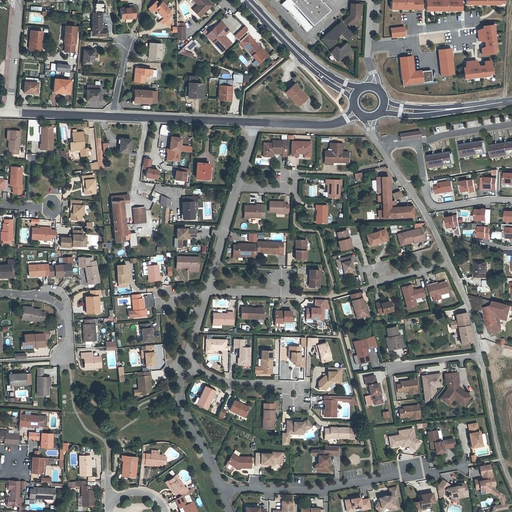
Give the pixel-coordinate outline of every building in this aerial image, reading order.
[(206,0),(192,0),(198,5),(192,10),(199,17),(211,6),(206,0)] [(291,4),(293,2),(290,0),(285,0),(281,4),(295,17),(306,31),(312,26),(291,4)] [(290,0),(293,2),(313,25),(330,10),(323,1),(322,2),(320,1),(321,0),(290,0)] [(390,0),(391,1),(391,9),(422,9),(422,3),(421,3),(421,0),(390,0)] [(425,0),(426,10),(431,10),(431,9),(438,9),(438,10),(449,10),(449,9),(455,9),(455,10),(461,10),(461,0),(425,0)] [(163,24),(170,16),(167,13),(168,11),(170,10),(161,1),(159,4),(155,1),(149,7),(153,10),(154,9),(163,17),(159,21),(163,24)] [(343,19),(348,24),(353,20),(354,21),(357,18),(356,17),(357,17),(356,12),(358,12),(358,3),(350,3),(349,14),(343,19)] [(134,5),(129,5),(129,7),(120,8),(121,19),(135,18),(134,5)] [(92,13),(92,31),(92,35),(107,36),(107,30),(101,30),(101,26),(101,13),(92,13)] [(212,36),(210,41),(221,52),(231,43),(225,36),(222,34),(226,31),(222,27),(224,25),(221,21),(209,33),(212,36)] [(352,34),(341,23),(338,26),(337,25),(322,39),(330,47),(336,42),(334,39),(340,34),(346,40),(352,34)] [(484,41),(485,48),(481,48),(482,54),(495,53),(494,47),(496,47),(495,37),(493,37),(493,30),(494,30),(493,24),(483,26),(483,29),(477,30),(478,40),(484,41)] [(230,31),(224,25),(222,27),(226,31),(222,34),(225,36),(230,31)] [(65,43),(64,51),(74,52),(76,27),(65,26),(64,43),(65,43)] [(404,27),(390,28),(391,37),(405,35),(404,27)] [(40,51),(42,32),(31,31),(29,50),(40,51)] [(244,48),(258,63),(266,57),(259,49),(260,49),(253,41),(252,42),(250,40),(252,39),(247,35),(246,36),(239,43),(240,43),(244,48)] [(185,46),(192,54),(194,52),(189,46),(194,41),(192,39),(185,46)] [(160,59),(161,44),(149,43),(148,58),(160,59)] [(345,43),(339,49),(337,46),(331,52),(338,61),(351,49),(345,43)] [(261,48),(260,49),(259,49),(266,57),(268,55),(261,48)] [(437,49),(440,75),(453,74),(450,48),(437,49)] [(92,60),(93,51),(84,50),(83,64),(93,65),(93,60),(92,60)] [(402,72),(403,79),(402,80),(402,85),(411,84),(411,83),(432,81),(431,70),(414,71),(412,56),(403,57),(404,62),(400,63),(401,72),(402,72)] [(476,60),(466,61),(466,67),(463,68),(464,78),(470,78),(470,76),(476,76),(476,77),(486,76),(486,74),(492,73),(491,60),(484,61),(485,65),(478,66),(476,60)] [(68,72),(69,65),(54,63),(53,70),(68,72)] [(151,69),(145,68),(139,68),(135,67),(134,82),(144,83),(145,75),(150,75),(150,76),(156,77),(157,70),(151,69)] [(185,87),(185,91),(188,92),(188,96),(201,97),(202,83),(196,83),(196,76),(188,76),(188,87),(185,87)] [(25,77),(24,91),(28,92),(36,93),(37,83),(33,82),(33,78),(25,77)] [(59,91),(59,93),(62,94),(62,92),(68,93),(69,80),(55,79),(54,90),(59,91)] [(231,99),(232,80),(219,80),(218,98),(231,99)] [(298,106),(305,99),(298,91),(300,90),(294,84),(285,92),(298,106)] [(87,85),(87,90),(87,89),(86,99),(91,99),(91,100),(99,100),(99,90),(99,85),(87,85)] [(149,103),(149,102),(150,97),(156,98),(156,91),(135,90),(134,102),(149,103)] [(307,97),(300,90),(298,91),(305,99),(307,97)] [(51,126),(42,126),(42,135),(41,135),(41,144),(40,144),(40,149),(52,149),(51,126)] [(76,129),(73,130),(73,132),(72,132),(73,142),(69,142),(70,150),(74,150),(74,151),(80,150),(80,156),(87,155),(86,147),(84,147),(83,131),(77,132),(76,129)] [(7,130),(6,139),(8,139),(8,148),(9,148),(8,153),(17,153),(18,149),(19,149),(20,130),(7,130)] [(421,138),(420,131),(399,134),(400,141),(421,138)] [(171,136),(170,141),(169,141),(168,149),(167,159),(178,161),(179,151),(181,138),(171,136)] [(121,139),(121,143),(120,143),(120,151),(130,152),(131,139),(121,139)] [(278,151),(278,153),(284,153),(283,156),(288,156),(289,141),(284,140),(273,140),(273,143),(264,142),(264,156),(273,156),(273,153),(273,151),(278,151)] [(304,152),(305,152),(312,152),(312,140),(305,140),(293,140),(293,154),(298,154),(298,152),(299,152),(304,152)] [(339,162),(347,162),(348,153),(343,152),(343,144),(333,143),(332,148),(334,149),(334,152),(326,152),(326,163),(334,164),(334,159),(339,159),(339,162)] [(486,154),(484,143),(460,147),(462,158),(486,154)] [(511,144),(490,148),(492,159),(511,155),(511,144)] [(429,169),(454,165),(452,154),(428,158),(429,169)] [(151,159),(144,158),(141,169),(149,171),(151,159)] [(208,179),(208,167),(209,164),(197,163),(196,178),(208,179)] [(20,185),(21,173),(19,173),(20,167),(10,167),(10,184),(12,185),(12,189),(13,189),(13,193),(20,193),(20,189),(21,189),(22,185),(20,185)] [(189,173),(190,169),(176,167),(174,180),(186,182),(187,173),(189,173)] [(87,189),(87,193),(95,192),(93,175),(81,176),(82,184),(83,184),(85,184),(85,189),(87,189)] [(383,202),(390,201),(389,176),(377,177),(377,192),(382,192),(383,202)] [(492,190),(496,190),(497,179),(485,178),(485,189),(492,189),(492,190)] [(328,184),(328,188),(331,188),(331,192),(331,197),(340,197),(340,189),(340,184),(342,184),(342,179),(326,179),(326,184),(328,184)] [(470,193),(475,192),(474,180),(461,182),(463,193),(470,192),(470,193)] [(442,193),(453,191),(452,181),(438,184),(438,186),(435,187),(436,194),(442,193)] [(393,194),(395,200),(402,197),(400,191),(393,194)] [(111,196),(115,235),(116,235),(117,239),(124,239),(129,238),(128,230),(123,231),(122,224),(125,224),(124,219),(122,219),(120,201),(128,200),(128,195),(111,196)] [(162,195),(161,206),(170,207),(171,200),(162,195)] [(184,202),(182,202),(183,219),(194,218),(192,201),(196,201),(196,196),(184,197),(184,202)] [(70,209),(71,209),(73,209),(73,214),(74,214),(73,220),(81,220),(81,214),(82,205),(80,205),(80,200),(70,200),(70,209)] [(277,212),(286,212),(289,212),(290,204),(285,204),(286,201),(270,201),(269,211),(277,212)] [(390,201),(383,202),(383,209),(383,218),(391,217),(399,217),(413,216),(412,204),(407,204),(407,207),(396,207),(390,207),(390,201)] [(245,205),(244,217),(249,218),(249,217),(260,217),(264,217),(265,205),(261,204),(257,204),(257,206),(245,205)] [(316,204),(316,209),(317,209),(317,223),(327,223),(328,205),(316,204)] [(145,223),(145,214),(139,214),(138,207),(133,208),(134,223),(145,223)] [(476,210),(475,221),(486,221),(487,210),(483,210),(483,211),(476,210)] [(448,229),(459,227),(459,223),(458,216),(453,216),(454,217),(446,219),(448,229)] [(4,219),(4,223),(4,232),(1,232),(1,240),(12,240),(12,219),(4,219)] [(46,229),(40,228),(32,228),(32,239),(50,240),(50,236),(55,236),(55,229),(50,229),(51,227),(46,227),(46,229)] [(490,239),(490,228),(479,227),(478,238),(486,238),(486,239),(490,239)] [(178,237),(178,247),(186,247),(186,238),(185,238),(185,236),(192,236),(196,236),(196,229),(177,228),(177,237),(178,237)] [(419,228),(402,233),(404,242),(413,240),(414,242),(414,243),(425,240),(423,233),(422,228),(419,229),(419,228)] [(369,245),(388,240),(385,229),(366,234),(369,245)] [(86,246),(86,240),(82,239),(82,235),(82,230),(72,230),(72,234),(72,238),(69,238),(60,237),(60,246),(72,247),(72,245),(86,246)] [(352,247),(349,237),(348,237),(348,235),(349,235),(347,230),(337,232),(339,241),(338,241),(340,250),(352,247)] [(405,245),(414,242),(413,240),(404,242),(402,233),(397,234),(400,246),(405,245)] [(306,259),(307,248),(307,240),(307,239),(298,238),(297,249),(296,248),(296,259),(306,259)] [(261,241),(261,251),(268,251),(268,252),(278,253),(278,254),(283,254),(283,241),(261,241)] [(252,244),(252,245),(237,245),(233,244),(233,256),(238,256),(238,254),(244,255),(252,255),(252,257),(256,257),(257,244),(252,244)] [(85,261),(86,261),(87,265),(86,265),(89,282),(100,280),(96,259),(93,259),(92,255),(84,256),(84,255),(78,257),(78,266),(86,264),(85,261)] [(346,271),(348,276),(355,274),(354,268),(352,269),(351,263),(352,263),(353,262),(351,256),(343,258),(344,262),(341,263),(342,267),(343,272),(346,271)] [(182,267),(187,268),(199,268),(199,258),(176,257),(176,269),(182,269),(182,267)] [(338,268),(342,267),(341,263),(344,262),(343,258),(336,260),(338,268)] [(0,277),(6,277),(6,275),(13,275),(12,265),(15,265),(15,260),(7,260),(8,265),(0,265),(0,277)] [(487,278),(487,262),(475,262),(475,277),(487,278)] [(29,276),(49,275),(48,264),(28,266),(29,276)] [(55,276),(71,275),(70,264),(54,265),(55,276)] [(161,277),(159,277),(157,264),(147,265),(148,281),(161,280),(161,277)] [(126,283),(127,283),(126,273),(126,265),(116,266),(118,284),(126,283)] [(310,269),(309,278),(311,278),(311,287),(319,287),(320,284),(320,270),(315,270),(310,269)] [(446,282),(438,284),(431,286),(430,285),(426,286),(429,297),(432,296),(433,297),(449,293),(446,282)] [(413,291),(412,289),(411,285),(402,288),(406,302),(407,308),(417,305),(416,301),(415,301),(415,299),(425,296),(423,288),(415,290),(413,291)] [(360,292),(350,295),(351,301),(362,298),(360,292)] [(133,310),(134,316),(143,316),(143,310),(144,310),(144,309),(143,298),(140,299),(140,294),(132,295),(133,310)] [(490,332),(500,330),(497,314),(509,317),(511,310),(511,306),(468,295),(473,308),(474,311),(485,309),(490,332)] [(85,297),(86,313),(100,312),(99,302),(98,302),(98,296),(90,296),(85,297)] [(357,309),(359,318),(369,315),(366,304),(363,304),(363,302),(362,298),(351,301),(354,310),(357,309)] [(325,300),(316,299),(316,308),(314,308),(314,310),(310,309),(310,308),(306,308),(306,316),(310,316),(310,318),(323,319),(323,308),(328,308),(329,309),(327,300),(325,300)] [(390,301),(384,303),(380,304),(380,302),(375,304),(378,315),(392,311),(390,301)] [(45,312),(40,312),(32,311),(32,309),(32,307),(23,306),(22,319),(39,320),(39,319),(44,319),(45,312)] [(252,308),(252,307),(242,307),(242,318),(265,319),(265,308),(252,308)] [(292,321),(292,311),(275,310),(275,321),(292,321)] [(228,312),(228,313),(213,313),(213,324),(234,324),(234,312),(228,312)] [(468,318),(457,320),(458,328),(461,344),(473,342),(468,318)] [(94,332),(94,322),(94,319),(84,319),(85,324),(83,324),(84,341),(85,341),(92,340),(93,340),(92,332),(94,332)] [(458,328),(457,320),(450,322),(451,329),(458,328)] [(152,340),(152,335),(151,335),(151,333),(152,333),(151,327),(150,328),(149,323),(139,324),(140,329),(141,329),(142,341),(152,340)] [(390,344),(387,344),(388,350),(403,347),(401,335),(399,336),(397,327),(387,329),(389,337),(390,344)] [(35,344),(35,346),(44,346),(44,337),(48,337),(47,329),(39,330),(39,334),(24,335),(25,342),(25,345),(35,344)] [(373,336),(354,342),(360,364),(365,362),(364,360),(364,359),(368,358),(367,355),(365,347),(367,344),(369,346),(370,346),(369,344),(375,343),(373,336)] [(307,338),(307,347),(311,347),(311,345),(315,345),(315,343),(317,343),(317,338),(307,338)] [(206,339),(205,349),(214,349),(226,350),(226,346),(226,339),(206,339)] [(319,350),(320,355),(322,363),(328,362),(327,357),(330,356),(327,343),(316,346),(317,351),(319,350)] [(140,350),(141,353),(144,353),(144,357),(145,365),(155,365),(153,345),(145,345),(146,350),(140,350)] [(239,358),(239,365),(249,365),(250,348),(242,348),(239,347),(239,348),(239,358)] [(501,357),(511,358),(511,349),(503,348),(501,357)] [(270,359),(272,359),(272,351),(261,350),(261,367),(270,368),(270,359)] [(92,352),(81,353),(81,357),(84,357),(84,367),(100,366),(100,356),(92,357),(92,352)] [(300,352),(291,352),(291,358),(290,362),(294,362),(295,362),(296,363),(296,366),(304,367),(305,357),(300,357),(300,352)] [(326,377),(325,375),(318,382),(318,389),(326,389),(333,382),(341,383),(341,368),(328,367),(328,372),(328,375),(328,377),(326,377)] [(9,385),(26,384),(25,373),(16,374),(16,375),(8,376),(9,385)] [(445,399),(450,403),(454,397),(463,405),(470,396),(460,389),(459,390),(457,389),(458,387),(457,383),(458,383),(457,373),(444,375),(445,384),(446,384),(447,389),(443,394),(446,396),(446,398),(445,399)] [(440,374),(422,376),(424,397),(430,396),(431,396),(435,391),(435,387),(442,386),(440,374)] [(372,399),(373,400),(374,404),(382,402),(380,392),(379,392),(378,389),(379,389),(378,382),(376,383),(374,375),(364,377),(366,386),(368,385),(370,395),(373,394),(373,398),(372,399)] [(151,380),(151,376),(137,377),(139,395),(147,394),(151,389),(150,380),(151,380)] [(46,386),(48,386),(50,386),(50,377),(43,377),(37,377),(37,394),(46,394),(46,386)] [(396,385),(397,393),(402,392),(402,390),(408,389),(408,391),(408,394),(417,393),(415,380),(400,382),(400,384),(396,385)] [(202,400),(199,406),(206,409),(209,402),(210,401),(214,391),(205,386),(199,399),(202,400)] [(448,405),(450,403),(445,399),(446,398),(446,396),(443,394),(440,398),(448,405)] [(325,410),(325,417),(335,418),(336,400),(333,400),(333,396),(324,396),(324,400),(323,404),(325,404),(325,410)] [(249,408),(243,405),(242,406),(240,405),(241,404),(233,401),(229,410),(244,417),(249,408)] [(399,409),(400,417),(405,417),(404,414),(411,414),(411,416),(411,419),(420,418),(418,405),(403,407),(403,409),(399,409)] [(221,408),(217,416),(223,419),(227,411),(221,408)] [(271,420),(273,420),(274,410),(262,410),(262,429),(271,429),(271,420)] [(42,425),(43,421),(46,421),(47,416),(20,414),(19,426),(23,426),(23,425),(30,426),(38,427),(38,425),(42,425)] [(281,445),(288,445),(288,434),(293,434),(302,434),(302,432),(311,428),(307,420),(303,423),(300,424),(297,424),(297,423),(293,422),(286,421),(286,434),(281,434),(281,445)] [(349,428),(340,428),(340,429),(337,429),(337,428),(329,427),(329,429),(324,429),(324,439),(330,439),(330,438),(349,438),(354,438),(354,428),(349,428)] [(471,448),(481,446),(479,432),(478,432),(477,428),(468,430),(469,434),(468,434),(471,448)] [(415,450),(420,443),(415,439),(413,429),(400,431),(401,435),(399,436),(394,437),(395,440),(389,441),(390,448),(401,446),(404,445),(404,447),(409,446),(415,450)] [(5,433),(5,430),(1,430),(0,437),(4,437),(4,440),(4,443),(18,444),(18,434),(8,433),(5,433)] [(427,433),(430,444),(433,443),(434,449),(435,454),(443,452),(443,450),(455,447),(453,439),(438,442),(436,431),(427,433)] [(29,432),(28,438),(32,438),(32,439),(41,440),(40,447),(51,448),(52,433),(41,433),(29,432)] [(326,451),(317,451),(317,456),(318,456),(318,465),(316,465),(314,466),(314,470),(316,471),(320,472),(329,472),(330,465),(328,465),(328,461),(329,456),(337,456),(337,447),(325,447),(325,449),(326,449),(326,451)] [(272,463),(272,462),(274,462),(274,463),(282,463),(282,454),(277,454),(277,453),(272,452),(272,454),(261,453),(261,464),(272,465),(272,463)] [(145,463),(154,464),(162,464),(162,463),(165,463),(166,456),(163,456),(163,455),(159,455),(151,454),(142,453),(141,462),(145,463)] [(234,467),(236,467),(251,468),(251,457),(239,457),(233,453),(227,462),(234,467)] [(90,475),(90,467),(90,459),(90,455),(79,456),(80,475),(90,475)] [(125,464),(123,476),(135,477),(137,457),(122,455),(122,460),(123,460),(123,464),(125,464)] [(43,458),(38,457),(34,457),(32,457),(31,472),(42,473),(42,464),(43,458)] [(479,467),(480,476),(483,476),(484,481),(479,482),(478,480),(473,481),(475,490),(479,489),(479,490),(483,489),(484,494),(489,493),(498,499),(499,502),(504,501),(503,496),(493,489),(491,490),(490,487),(495,487),(493,478),(492,478),(491,474),(489,465),(479,467)] [(180,481),(179,481),(177,483),(173,477),(166,481),(170,488),(171,487),(172,486),(175,490),(177,493),(179,491),(181,495),(182,494),(183,493),(187,491),(188,490),(186,487),(185,487),(180,481)] [(8,480),(8,489),(12,489),(11,491),(10,491),(10,497),(7,497),(7,505),(18,506),(22,507),(22,498),(18,497),(19,481),(8,480)] [(439,485),(436,485),(438,496),(445,495),(446,497),(450,497),(452,498),(456,497),(456,499),(457,499),(462,498),(462,496),(467,495),(465,484),(461,485),(461,484),(457,485),(457,487),(449,488),(447,487),(448,485),(442,480),(439,485)] [(90,485),(85,485),(81,485),(82,505),(94,505),(94,490),(91,490),(90,485)] [(44,497),(54,497),(55,489),(37,487),(37,489),(30,489),(29,498),(43,498),(44,497)] [(390,496),(386,497),(386,498),(384,498),(383,497),(378,498),(379,502),(377,503),(375,506),(375,509),(379,511),(381,508),(385,507),(388,507),(388,508),(393,507),(394,510),(398,509),(396,497),(399,496),(397,487),(389,489),(390,496)] [(420,495),(421,499),(421,501),(419,501),(419,502),(413,503),(413,507),(418,510),(420,510),(425,510),(425,509),(424,507),(429,506),(428,504),(434,503),(432,493),(420,495)] [(181,495),(175,499),(179,508),(180,511),(197,511),(192,502),(187,504),(182,494),(181,495)] [(350,499),(345,500),(346,508),(352,507),(352,509),(361,507),(362,510),(370,509),(369,499),(360,500),(359,496),(354,497),(355,499),(350,499)] [(503,505),(504,505),(504,501),(499,502),(499,506),(493,507),(492,509),(492,511),(504,510),(503,505)]
